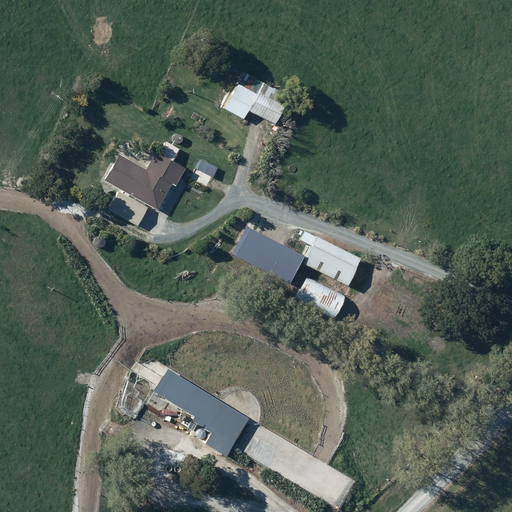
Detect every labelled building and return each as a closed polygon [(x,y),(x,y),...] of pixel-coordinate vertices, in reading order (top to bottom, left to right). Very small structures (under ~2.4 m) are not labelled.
[(243,69),(236,81),(221,106),(241,118),(246,109),(272,124),(282,107),(272,102),(279,90),(243,69)] [(148,204),(156,209),(181,165),(150,148),(142,163),(118,149),(101,179),(119,189),(107,209),(136,225),(148,204)] [(301,253),(246,224),(231,253),(286,282),(301,253)] [(309,246),(301,262),(345,285),(360,257),(305,227),(298,240),(309,246)] [(343,298),(304,277),(294,296),(333,316),(343,298)] [(231,417),(167,377),(158,392),(180,406),(173,418),(196,432),(203,422),(220,433),(231,417)]
